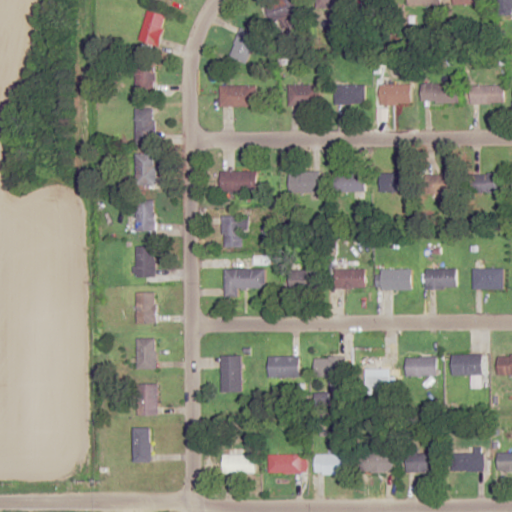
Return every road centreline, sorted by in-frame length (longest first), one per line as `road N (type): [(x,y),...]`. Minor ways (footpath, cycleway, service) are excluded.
road 1 (residential): [(189,328),(511,323),(186,140)]
road 2 (residential): [(191,507),(187,77),(217,0)]
road 3 (residential): [(511,507),(0,503)]
